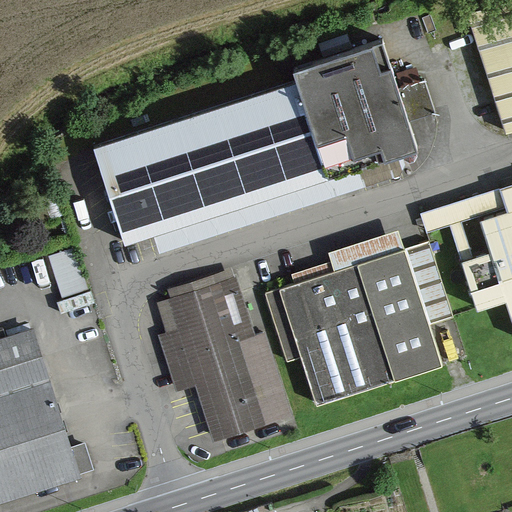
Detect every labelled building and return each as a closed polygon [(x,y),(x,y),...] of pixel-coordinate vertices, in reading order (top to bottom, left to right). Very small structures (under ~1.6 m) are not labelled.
[(511,0),(465,16),(505,132),(511,129),(511,0)] [(288,95),(91,153),(118,242),(414,154),(405,126),(432,117),(422,82),(392,91),(376,39),(280,68),(288,95)] [(511,329),(511,188),(469,203),(511,329)] [(77,246),(51,253),(63,296),(89,289),(77,246)] [(402,251),(275,291),(313,407),(439,367),(402,251)] [(295,272),(298,280),(333,269),(330,261),(295,272)] [(251,339),(232,278),(155,302),(181,388),(193,385),(211,444),(289,420),(263,335),(251,339)] [(0,499),(71,478),(28,333),(0,341),(0,499)]
